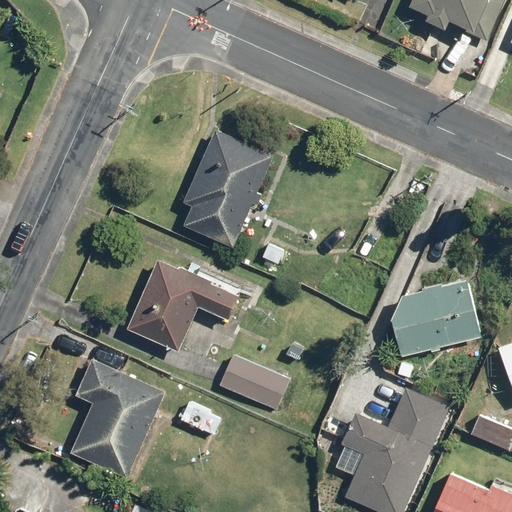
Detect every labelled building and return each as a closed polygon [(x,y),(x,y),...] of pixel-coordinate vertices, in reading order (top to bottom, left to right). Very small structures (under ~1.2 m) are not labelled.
[(415,0),(415,2),(435,11),(432,16),(453,25),(456,17),(494,34),(509,0),(415,0)] [(282,149),(220,124),(190,197),(198,201),(189,223),(243,244),(282,149)] [(273,235),(264,256),(285,265),(294,244),(273,235)] [(244,289),(163,253),(131,325),(185,349),(205,303),(215,307),(233,315),(244,289)] [(408,286),(397,314),(406,362),(434,356),(432,346),(489,334),(477,272),(421,284),(408,286)] [(511,339),(500,344),(511,375),(511,339)] [(295,377),(237,350),(225,375),(222,382),(280,409),(295,377)] [(172,384),(100,352),(82,391),(98,398),(75,452),(131,476),(172,384)] [(409,511),(457,402),(411,382),(401,403),(394,421),(361,407),(346,442),(350,444),(341,464),(359,472),(350,494),(392,511),(409,511)] [(227,414),(194,398),(184,420),(216,436),(227,414)] [(511,419),(484,407),(472,433),(511,451),(511,448),(511,419)] [(511,511),(511,482),(456,458),(433,511),(511,511)] [(42,511),(23,503),(18,511),(42,511)]
